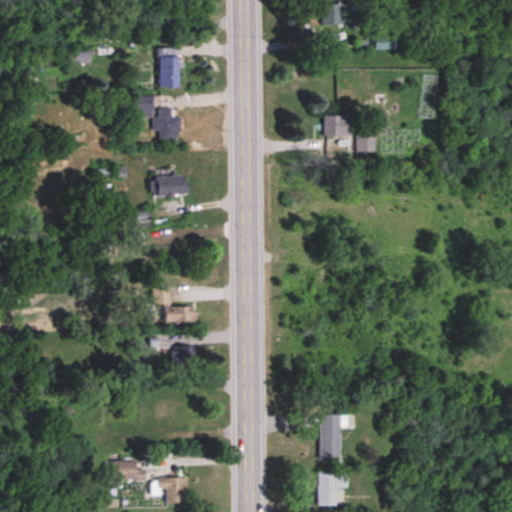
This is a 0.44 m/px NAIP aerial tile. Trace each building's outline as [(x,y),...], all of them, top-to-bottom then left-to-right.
[(321,25),(345,25),(345,5),(321,5),(321,25)] [(171,50),(157,50),(157,88),(178,88),(178,58),(171,58),(171,50)] [(74,63),(89,63),(89,53),(74,53),(74,63)] [(136,97),(136,119),(153,118),(153,140),(177,140),(177,109),(153,110),(153,97),(136,97)] [(348,115),(321,115),(321,134),(348,134),(348,115)] [(355,152),(372,152),(372,133),(355,133),(355,152)] [(343,168),(343,156),(330,156),(330,168),(343,168)] [(153,176),(154,196),(187,195),(186,175),(153,176)] [(189,266),(189,246),(178,246),(178,230),(158,230),(157,242),(164,242),(164,266),(189,266)] [(152,287),(152,306),(163,306),(163,324),(197,324),(196,307),(169,308),(169,287),(152,287)] [(172,363),(196,363),(195,346),(172,346),(172,363)] [(318,460),(339,460),(339,415),(318,415),(318,460)] [(111,481),(144,481),(144,469),(135,469),(135,461),(111,461),(111,481)] [(316,506),(335,506),(335,488),(346,488),(346,474),(316,474),(316,506)] [(186,504),(186,478),(156,478),(156,490),(165,490),(165,504),(186,504)]
